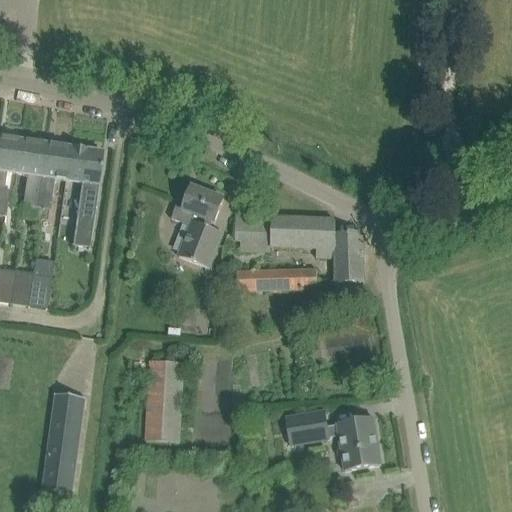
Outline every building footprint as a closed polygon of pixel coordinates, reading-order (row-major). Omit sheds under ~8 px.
[(22,142),(0,138),(0,204),(8,206),(9,192),(4,191),(6,174),(17,176),(22,142)] [(46,145),(22,142),(17,176),(28,177),(24,207),(25,208),(22,223),(30,224),(28,235),(39,237),(40,226),(41,221),(42,210),(37,209),(46,145)] [(71,149),(46,145),(37,209),(42,210),(41,221),(47,221),(49,211),(50,211),(54,181),(66,183),(71,149)] [(103,153),(71,149),(66,183),(82,185),(73,247),(90,249),(103,153)] [(177,258),(209,270),(223,235),(211,230),(213,225),(215,225),(224,200),(193,188),(187,204),(179,201),(172,220),(190,228),(177,258)] [(271,249),(318,251),(318,221),(237,217),(236,242),(272,243),(271,249)] [(318,221),(318,251),(317,259),(336,260),(337,284),(364,283),(363,236),(355,236),(336,237),(336,222),(318,221)] [(0,305),(11,307),(16,274),(16,271),(7,270),(5,284),(0,283),(0,305)] [(237,274),(238,294),(318,291),(317,271),(237,274)] [(16,274),(11,307),(29,310),(34,277),(16,274)] [(34,277),(29,310),(47,312),(52,280),(34,277)] [(147,444),(179,446),(183,365),(151,363),(147,444)] [(85,400),(56,396),(43,493),(72,497),(85,400)] [(286,420),(291,448),(330,441),(330,440),(340,438),(346,473),(382,467),(374,419),(338,425),(338,427),(328,429),(326,413),(286,420)]
